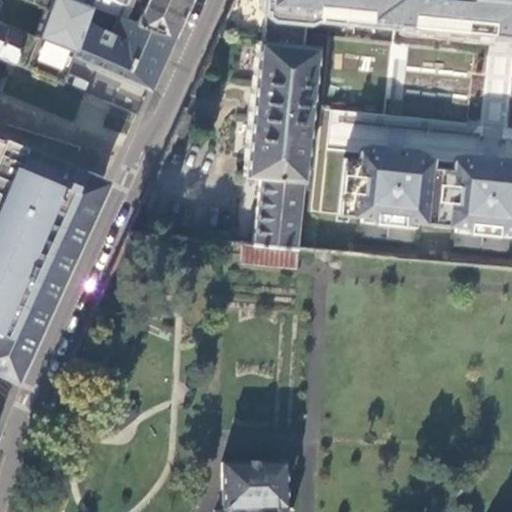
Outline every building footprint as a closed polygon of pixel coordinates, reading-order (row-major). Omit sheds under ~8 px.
[(57,82),(68,54),(84,13),(89,0),(0,0),(0,3),(0,4),(0,23),(24,34),(13,62),(57,82)] [(188,2),(188,0),(142,0),(134,21),(173,35),(188,2)] [(511,0),(236,0),(219,37),(258,42),(302,46),(304,25),(307,25),(314,22),(342,24),(343,17),(396,22),(395,25),(410,27),(411,24),(490,32),(489,35),(511,37),(511,164),(500,164),(500,168),(481,166),(481,162),(467,160),(466,164),(454,163),(453,171),(431,169),(432,160),(420,159),(420,155),(406,154),(405,158),(387,156),(387,152),(373,150),(372,154),(359,153),(359,161),(343,160),(337,216),(362,218),(363,211),(417,216),(416,224),(456,228),(457,220),(511,225),(510,234),(511,233),(511,0)] [(84,13),(68,54),(92,63),(149,88),(161,63),(173,35),(134,21),(119,16),(115,24),(119,25),(115,35),(99,27),(101,21),(84,13)] [(0,23),(0,56),(13,62),(24,34),(0,23)] [(260,177),(303,181),(316,47),(302,46),(258,42),(245,175),(260,177)] [(29,336),(35,339),(104,189),(73,176),(69,177),(67,180),(53,174),(56,167),(53,162),(49,160),(44,162),(42,153),(9,140),(2,144),(0,147),(0,356),(10,363),(29,336)] [(73,176),(104,189),(107,180),(42,153),(44,162),(49,160),(53,162),(56,167),(53,174),(67,180),(69,177),(73,176)] [(296,249),(303,181),(260,177),(254,244),(296,249)] [(294,266),(296,249),(254,244),(242,244),(240,261),(294,266)] [(0,373),(16,381),(35,339),(29,336),(10,363),(0,356),(0,373)] [(273,511),(273,505),(283,505),(283,462),(222,463),(223,506),(225,506),(225,511),(273,511)]
